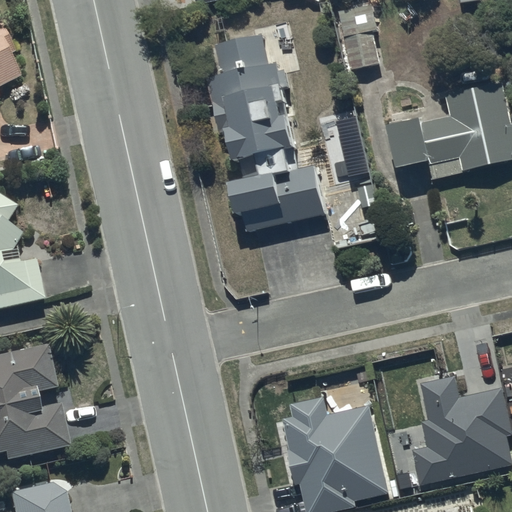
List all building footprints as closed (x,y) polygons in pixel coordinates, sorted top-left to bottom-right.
[(374,4),(337,12),(351,73),(379,67),(372,34),(380,32),(374,4)] [(0,86),(18,77),(8,58),(17,53),(1,23),(0,23),(0,86)] [(318,164),(304,168),(301,168),(283,89),(290,87),(284,62),(271,65),(268,66),(261,36),(215,46),(221,73),(206,77),(218,132),(224,131),(230,160),(239,158),(244,179),(226,183),(233,215),(241,214),(245,233),(330,214),(318,164)] [(419,120),(386,127),(395,169),(427,163),(431,181),(462,175),(462,171),(511,160),(511,117),(511,118),(503,83),(439,96),(441,105),(447,104),(450,116),(420,123),(419,120)] [(0,310),(41,303),(34,260),(18,263),(14,245),(20,235),(5,223),(15,210),(0,197),(0,310)] [(0,454),(1,454),(2,461),(68,449),(60,405),(37,409),(34,393),(55,389),(47,346),(0,355),(0,454)] [(455,377),(420,385),(428,422),(421,423),(426,448),(411,451),(418,487),(511,465),(511,457),(508,438),(511,436),(511,429),(503,389),(460,398),(455,377)] [(293,417),(282,420),(289,450),(287,450),(295,486),(299,485),(304,511),(336,511),(356,508),(355,501),(389,493),(370,406),(328,416),(323,396),(290,404),(293,417)] [(65,511),(60,483),(8,493),(12,511),(65,511)]
